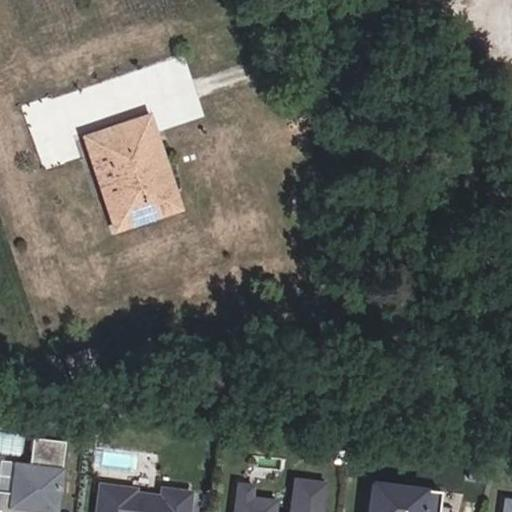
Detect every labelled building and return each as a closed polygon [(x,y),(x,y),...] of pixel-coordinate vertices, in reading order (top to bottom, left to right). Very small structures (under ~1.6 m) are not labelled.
[(114,230),(178,208),(148,115),(95,133),(100,149),(89,153),(114,230)] [(100,149),(95,133),(83,137),(89,153),(100,149)] [(23,350),(37,346),(44,367),(59,361),(50,336),(41,340),(34,318),(15,324),(23,350)] [(74,381),(94,374),(86,350),(67,357),(74,381)] [(54,511),(64,444),(32,440),(28,468),(14,466),(10,495),(0,494),(0,511),(54,511)] [(301,493),(303,481),(292,480),(291,492),(301,493)] [(319,511),(324,484),(303,481),(301,493),(291,492),(288,511),(273,511),(274,502),(249,499),(248,508),(233,506),(231,511),(319,511)] [(249,499),(250,486),(236,484),(233,506),(248,508),(249,499)] [(188,511),(191,494),(161,490),(160,498),(134,494),(135,490),(98,485),(94,511),(188,511)] [(436,511),(438,495),(371,486),(367,511),(436,511)] [(511,511),(511,496),(505,496),(502,511),(511,511)]
